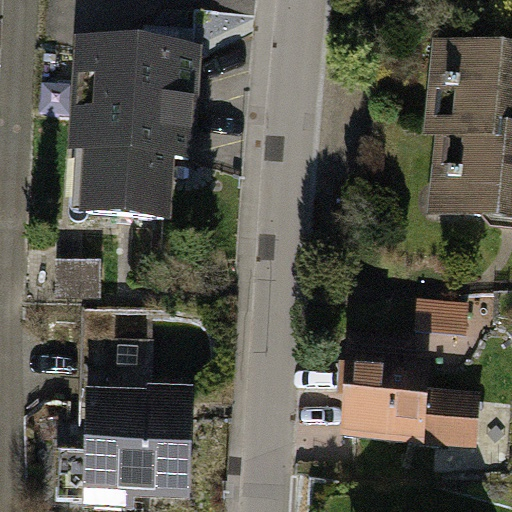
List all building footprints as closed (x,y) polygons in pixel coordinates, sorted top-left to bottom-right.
[(427,215),(511,223),(511,48),(432,40),(422,137),(434,139),(427,215)] [(61,218),(168,223),(171,162),(194,163),(200,51),(69,45),(61,218)] [(98,260),(53,260),(53,298),(98,298),(98,260)] [(469,304),(416,299),(413,334),(465,339),(469,304)] [(337,440),(477,451),(482,394),(426,389),(428,357),(344,350),(337,440)] [(131,499),(188,500),(191,387),(144,385),(144,391),(82,389),(79,511),(131,511),(131,499)]
